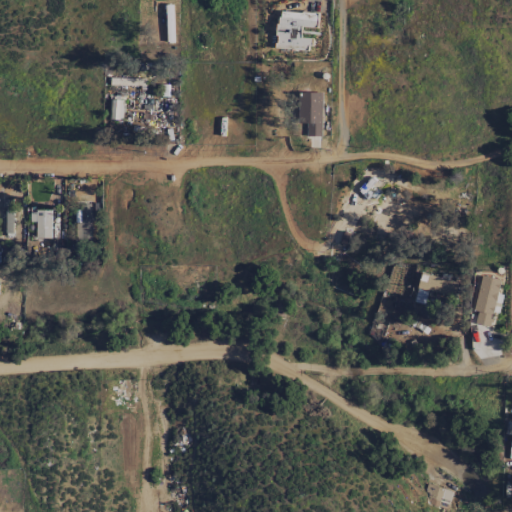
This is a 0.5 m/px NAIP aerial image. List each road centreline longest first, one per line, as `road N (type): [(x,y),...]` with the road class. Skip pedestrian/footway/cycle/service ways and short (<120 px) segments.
road 1 (residential): [(0,165),(297,165),(359,152),(444,164),(511,144)]
road 2 (track): [(282,365),(217,345),(0,362)]
road 3 (track): [(496,511),(444,454),(282,365)]
road 4 (residential): [(352,369),(511,367)]
